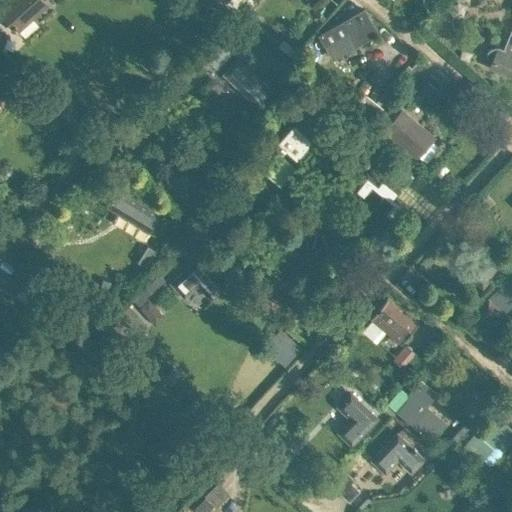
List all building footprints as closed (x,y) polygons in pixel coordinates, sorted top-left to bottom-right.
[(14,0),(0,13),(17,31),(46,5),(42,0),(14,0)] [(321,35),(334,58),(379,32),(366,9),(321,35)] [(209,61),(217,68),(233,51),(226,44),(209,61)] [(490,67),(510,75),(511,70),(511,52),(498,47),(494,47),(491,48),(487,51),(485,56),(494,60),(490,67)] [(223,74),(256,107),(273,91),(239,58),(223,74)] [(398,76),(408,86),(427,65),(420,58),(411,68),(408,65),(398,76)] [(417,94),(427,102),(437,90),(428,82),(417,94)] [(42,94),(30,84),(23,91),(22,90),(14,99),(27,110),(42,94)] [(452,86),(441,98),(460,116),(471,104),(452,86)] [(303,110),(312,99),(301,90),(292,101),(303,110)] [(386,130),(416,156),(432,138),(402,112),(386,130)] [(273,143),(296,163),(317,140),(293,119),(273,143)] [(8,181),(14,177),(15,170),(11,165),(4,163),(0,166),(0,177),(2,180),(8,181)] [(352,191),(363,200),(372,189),(389,204),(381,214),(391,222),(405,205),(394,196),(399,191),(381,175),(376,182),(366,173),(352,191)] [(488,208),(494,201),(486,193),(479,199),(488,208)] [(120,216),(147,239),(160,223),(134,200),(120,216)] [(469,274),(482,285),(506,259),(480,235),(468,248),(481,260),(469,274)] [(150,246),(141,256),(154,266),(162,255),(150,246)] [(418,266),(431,276),(436,270),(430,265),(435,259),(429,253),(418,266)] [(213,295),(223,285),(199,258),(172,283),(184,296),(198,283),(208,295),(210,298),(213,295)] [(117,262),(104,262),(104,274),(117,274),(117,262)] [(145,288),(150,294),(165,280),(159,274),(145,288)] [(511,274),(488,297),(503,313),(511,305),(511,274)] [(377,344),(387,332),(401,344),(417,325),(386,300),(371,318),(373,319),(362,332),(377,344)] [(142,308),(155,323),(162,316),(149,301),(142,308)] [(393,361),(409,374),(421,360),(404,347),(393,361)] [(170,368),(161,378),(170,386),(179,376),(170,368)] [(490,385),(474,402),(484,412),(500,394),(490,385)] [(397,404),(393,410),(430,440),(446,421),(429,407),(434,401),(417,387),(400,406),(397,404)] [(339,432),(351,444),(376,418),(350,393),(338,406),(351,419),(339,432)] [(511,440),(511,427),(504,421),(499,426),(488,417),(462,446),(481,462),(496,445),(503,451),(511,440)] [(370,459),(385,474),(398,460),(411,473),(426,458),(398,431),(383,446),(370,459)] [(374,438),(344,470),(352,478),(370,459),(383,446),(374,438)] [(281,447),(273,456),(285,467),(293,458),(281,447)] [(454,453),(446,461),(461,473),(468,466),(454,453)] [(349,501),(359,490),(351,483),(341,494),(349,501)] [(194,509),(197,511),(207,511),(214,506),(205,497),(194,509)]
